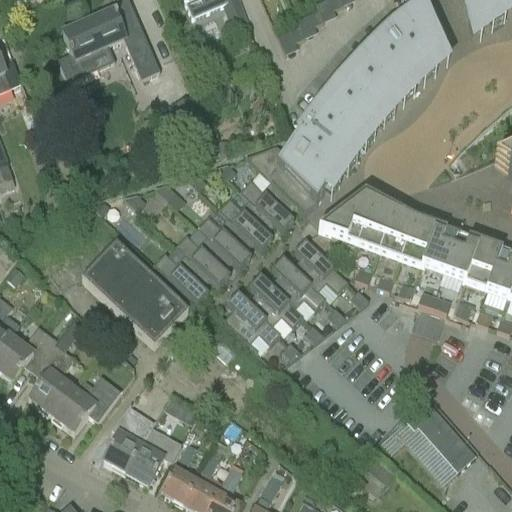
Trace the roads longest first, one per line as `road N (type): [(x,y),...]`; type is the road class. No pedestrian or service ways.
road 1 (residential): [(0,426),(140,511)]
road 2 (residential): [(392,173),(416,200),(511,234)]
